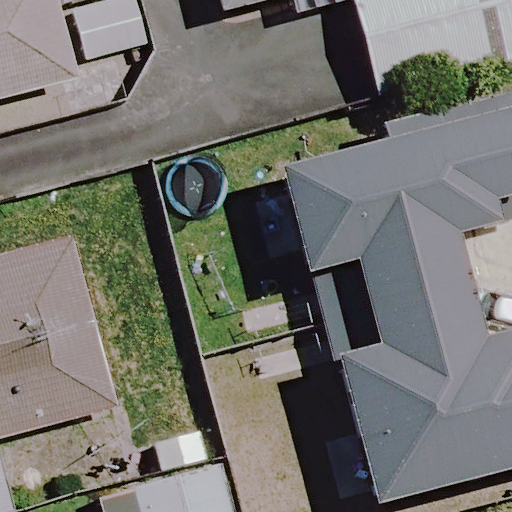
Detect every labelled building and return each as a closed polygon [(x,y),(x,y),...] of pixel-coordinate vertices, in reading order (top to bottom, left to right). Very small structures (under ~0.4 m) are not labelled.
[(0,0),(0,112),(68,95),(43,0),(0,0)] [(190,0),(198,27),(288,0),(330,0),(362,106),(500,66),(480,0),(190,0)] [(241,256),(207,166),(137,192),(171,282),(241,256)] [(51,251),(0,263),(0,443),(94,419),(51,251)] [(511,343),(511,252),(490,258),(511,343)] [(286,453),(231,467),(242,511),(511,511),(511,455),(511,451),(299,505),(286,453)] [(210,511),(201,479),(119,503),(122,511),(210,511)]
